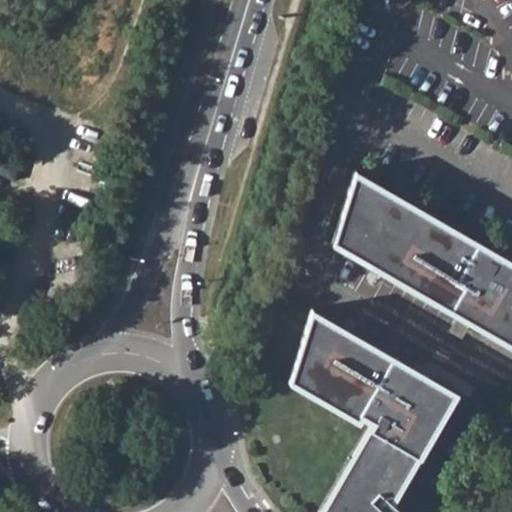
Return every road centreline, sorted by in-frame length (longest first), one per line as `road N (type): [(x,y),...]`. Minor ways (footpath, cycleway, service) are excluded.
road 1 (track): [(0,96),(68,127),(34,303),(11,357),(41,394)]
road 2 (tertiary): [(193,181),(124,315),(84,357)]
road 3 (tertiary): [(192,388),(183,308),(193,181)]
road 4 (tertiary): [(241,18),(193,181)]
road 5 (tertiary): [(84,357),(38,400),(29,428),(32,466)]
road 6 (tertiary): [(192,388),(143,354),(84,357)]
